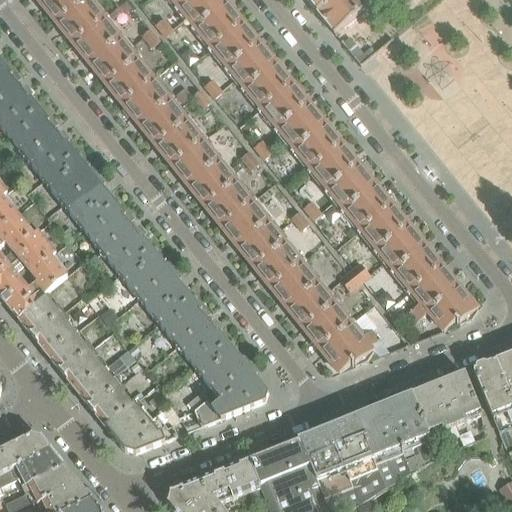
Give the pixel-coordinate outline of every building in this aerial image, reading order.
[(95,11),(86,0),(34,0),(73,47),(95,30),(105,22),(95,11)] [(243,26),(224,2),(221,0),(167,0),(211,53),(243,26)] [(358,0),(304,0),(334,37),(367,10),(358,0)] [(155,85),(129,52),(105,22),(95,30),(73,47),(124,110),(155,85)] [(172,32),(164,22),(155,30),(163,39),(172,32)] [(293,88),(273,63),(243,26),(211,53),(261,114),(293,88)] [(165,42),(174,35),(172,32),(163,39),(165,42)] [(161,45),(151,33),(142,40),(152,53),(161,45)] [(22,95),(16,88),(21,85),(15,77),(12,79),(2,67),(0,67),(0,130),(6,139),(39,113),(29,101),(32,99),(26,91),(22,95)] [(223,96),(213,83),(204,91),(214,104),(223,96)] [(204,146),(178,113),(155,85),(124,110),(173,171),(204,146)] [(343,148),(323,124),(293,88),(261,114),(311,174),(343,148)] [(211,106),(201,94),(192,101),(202,114),(211,106)] [(59,141),(56,137),(53,134),(58,130),(51,123),(49,125),(39,113),(6,139),(44,186),(77,160),(66,147),(69,145),(63,137),(59,141)] [(273,157),(263,145),(254,152),(264,165),(273,157)] [(253,205),(227,174),(204,146),(173,171),(221,231),(253,205)] [(392,209),(373,185),(343,148),(311,174),(360,235),(392,209)] [(260,168),(250,155),(241,163),(251,175),(260,168)] [(63,210),(95,184),(99,181),(93,174),(90,176),(77,160),(44,186),(63,210)] [(83,234),(115,207),(101,190),(104,188),(99,181),(95,184),(63,210),(83,234)] [(0,233),(18,220),(3,201),(8,197),(0,187),(0,233)] [(303,267),(276,234),(253,205),(221,231),(271,293),(303,267)] [(322,218),(312,206),(303,213),(313,225),(322,218)] [(135,235),(132,232),(130,228),(134,225),(128,217),(125,219),(115,207),(83,234),(120,280),(152,254),(143,241),(145,239),(139,232),(135,235)] [(442,270),(422,246),(392,209),(360,235),(410,295),(442,270)] [(310,228),(300,216),(291,223),(301,235),(310,228)] [(0,300),(17,322),(45,299),(67,282),(51,262),(57,257),(39,235),(34,240),(18,220),(0,233),(0,300)] [(70,230),(61,238),(68,246),(76,239),(70,230)] [(140,304),(175,275),(169,268),(166,270),(152,254),(120,280),(123,283),(140,304)] [(353,329),(327,297),(303,267),(271,293),(321,354),(353,329)] [(371,281),(367,276),(360,267),(350,275),(361,289),(371,281)] [(478,314),(461,294),(442,270),(410,295),(422,309),(413,316),(403,303),(387,316),(396,327),(404,320),(413,330),(429,317),(444,335),(455,326),(457,328),(458,327),(460,329),(471,324),(478,314)] [(192,302),(183,292),(178,285),(180,283),(175,275),(140,304),(159,328),(192,302)] [(361,289),(350,275),(339,284),(350,297),(361,289)] [(33,341),(64,317),(59,310),(56,313),(45,299),(17,322),(33,341)] [(196,374),(228,348),(219,336),(222,334),(221,333),(215,326),(211,329),(206,323),(210,319),(204,312),(201,314),(192,302),(159,328),(196,374)] [(118,321),(110,312),(100,320),(108,330),(118,321)] [(75,340),(67,329),(71,326),(64,317),(33,341),(49,361),(75,340)] [(375,355),(371,351),(381,343),(372,333),(363,341),(353,329),(321,354),(339,377),(350,368),(352,370),(354,369),(355,371),(366,366),(373,356),(375,355)] [(62,377),(93,352),(88,347),(84,350),(75,340),(49,361),(62,377)] [(217,400),(252,371),(245,363),(242,365),(228,348),(196,374),(217,400)] [(75,394),(102,372),(95,363),(93,361),(97,358),(93,352),(62,377),(75,394)] [(511,359),(474,375),(499,440),(511,434),(511,359)] [(265,406),(268,397),(254,379),(257,377),(252,371),(217,400),(221,404),(212,412),(207,406),(195,415),(201,432),(265,406)] [(90,413),(121,388),(115,381),(112,384),(102,372),(75,394),(90,413)] [(482,423),(464,378),(412,399),(429,444),(430,444),(482,423)] [(106,432),(132,409),(124,399),(128,396),(121,388),(90,413),(106,432)] [(423,471),(421,468),(423,467),(423,466),(437,461),(432,448),(430,444),(429,444),(412,399),(355,422),(385,493),(411,477),(410,475),(423,471)] [(167,434),(157,421),(150,427),(140,415),(143,413),(137,405),(132,409),(106,432),(124,455),(136,458),(177,441),(174,431),(167,434)] [(354,511),(385,493),(355,422),(300,444),(328,511),(354,511)] [(0,478),(51,453),(42,442),(31,439),(0,454),(0,478)] [(328,511),(300,444),(281,452),(280,452),(268,456),(269,457),(250,464),(256,481),(259,490),(267,511),(328,511)] [(445,457),(440,445),(432,448),(437,461),(445,457)] [(27,489),(64,470),(51,453),(0,478),(0,493),(19,484),(22,491),(27,489)] [(256,481),(250,464),(227,473),(233,489),(256,481)] [(8,511),(25,511),(78,486),(64,470),(27,489),(31,497),(7,509),(8,511)] [(194,505),(233,489),(227,473),(170,496),(167,508),(170,511),(190,511),(195,508),(194,505)] [(225,511),(226,511),(221,505),(259,490),(256,481),(233,489),(194,505),(195,508),(190,511),(225,511)] [(511,506),(511,490),(507,481),(496,488),(508,509),(511,506)] [(74,511),(91,504),(78,486),(25,511),(74,511)]
